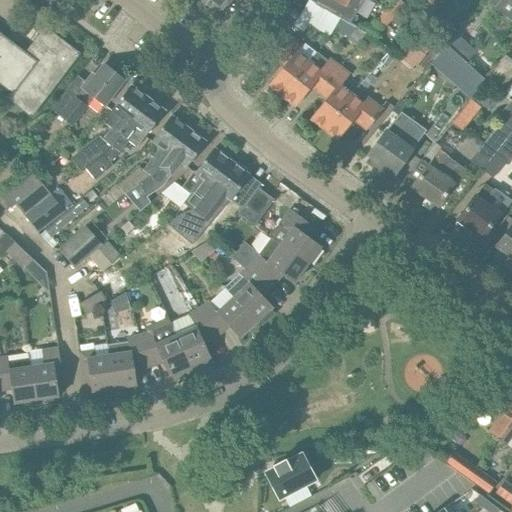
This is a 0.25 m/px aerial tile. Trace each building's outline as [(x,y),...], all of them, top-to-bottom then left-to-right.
[(203,0),(202,2),(219,14),(229,0),(203,0)] [(342,20),(343,19),(315,2),(315,3),(309,0),(308,0),(295,25),(303,30),(308,23),(329,37),(330,35),(341,19),(342,20)] [(316,0),(315,2),(343,19),(350,23),(357,12),(363,0),(316,0)] [(395,15),(405,3),(401,0),(394,0),(387,8),(395,15)] [(506,17),(511,9),(511,0),(491,0),(489,3),(499,12),(506,17)] [(387,8),(377,19),(385,26),(395,15),(387,8)] [(429,27),(419,19),(411,29),(421,37),(429,27)] [(25,52),(0,32),(0,84),(10,93),(7,97),(31,116),(79,54),(45,27),(25,52)] [(358,28),(357,27),(347,39),(356,46),(365,34),(358,28)] [(410,42),(397,57),(412,69),(424,54),(431,47),(417,34),(410,42)] [(275,57),(285,65),(296,54),(301,47),(288,36),(275,57)] [(467,62),(447,45),(433,62),(473,96),(486,79),(467,62)] [(320,93),(339,69),(317,52),(308,64),(282,96),(294,105),(310,85),(320,93)] [(282,96),(308,64),(296,54),(285,65),(269,86),(282,96)] [(387,54),(380,62),(386,68),(393,60),(387,54)] [(511,76),(511,60),(504,54),(488,72),(504,86),(511,76)] [(77,75),(51,108),(60,115),(59,115),(72,125),(94,97),(105,105),(112,96),(124,80),(121,77),(120,74),(117,71),(113,71),(104,64),(95,75),(93,73),(86,82),(77,75)] [(339,69),(320,93),(327,98),(311,119),(325,130),(351,97),(339,88),(348,76),(339,69)] [(112,145),(148,98),(131,85),(112,109),(114,110),(104,123),(111,128),(103,138),(99,135),(71,158),(80,169),(112,145)] [(500,121),(483,143),(496,153),(511,132),(511,100),(504,94),(503,95),(510,101),(496,118),(500,121)] [(363,107),(351,97),(325,130),(337,139),(353,118),(366,129),(381,110),(368,99),(363,107)] [(165,110),(148,98),(112,145),(80,169),(81,170),(85,167),(95,180),(112,166),(110,163),(120,151),(129,139),(138,146),(165,110)] [(399,101),(391,110),(398,115),(401,111),(406,106),(399,101)] [(398,115),(368,155),(394,174),(426,130),(401,111),(398,115)] [(138,183),(151,174),(152,174),(162,161),(188,128),(181,123),(181,120),(176,116),(174,117),(171,115),(152,139),(161,146),(144,169),(139,166),(119,183),(97,203),(97,204),(78,221),(84,227),(103,210),(103,211),(124,193),(131,188),(138,183)] [(205,141),(202,139),(202,137),(197,133),(195,134),(188,128),(162,161),(152,174),(151,174),(138,183),(147,196),(162,186),(181,161),(187,165),(205,141)] [(511,158),(511,132),(496,153),(509,163),(511,158)] [(193,171),(181,187),(190,194),(183,203),(191,209),(194,211),(231,161),(224,156),(224,153),(219,149),(217,150),(214,148),(204,161),(202,164),(196,172),(193,171)] [(450,158),(448,159),(438,152),(429,165),(421,160),(414,169),(407,178),(414,183),(412,187),(438,205),(452,185),(464,168),(450,158)] [(181,213),(167,223),(192,244),(230,200),(241,208),(242,208),(258,186),(246,178),(249,174),(246,172),(245,169),(241,166),(238,166),(231,161),(194,211),(191,209),(181,213)] [(23,214),(49,193),(34,173),(4,196),(14,206),(16,205),(23,214)] [(469,203),(458,219),(467,226),(464,231),(484,246),(484,245),(495,229),(490,226),(494,221),(498,215),(500,217),(511,201),(495,189),(494,190),(484,184),(475,196),(474,196),(469,203)] [(241,208),(239,212),(256,224),(262,215),(274,199),(258,187),(258,186),(242,208),(241,208)] [(92,189),(84,196),(89,202),(97,195),(92,189)] [(49,193),(23,214),(31,223),(39,231),(40,230),(63,211),(49,193)] [(89,205),(82,198),(41,233),(55,246),(58,243),(52,237),(89,205)] [(289,209),(276,227),(287,235),(281,243),(299,256),(303,259),(309,263),(321,246),(304,234),(311,225),(289,209)] [(511,224),(495,246),(511,259),(511,224)] [(85,227),(59,249),(77,265),(87,256),(101,244),(85,227)] [(147,229),(136,238),(140,243),(151,234),(147,229)] [(0,257),(7,250),(14,242),(4,233),(0,237),(0,257)] [(309,263),(270,235),(259,251),(250,261),(270,279),(278,270),(294,282),(309,263)] [(15,241),(14,242),(7,250),(25,267),(34,258),(15,241)] [(88,256),(77,265),(78,266),(88,257),(103,273),(121,256),(107,241),(102,245),(101,244),(88,256)] [(224,286),(235,297),(257,321),(258,320),(262,324),(274,313),(270,309),(271,308),(272,307),(258,292),(270,279),(250,261),(241,271),(224,286)] [(120,293),(114,283),(102,290),(108,300),(109,301),(120,293)] [(88,313),(102,304),(108,300),(101,289),(81,302),(88,313)] [(211,298),(200,305),(216,329),(226,323),(240,337),(257,321),(235,297),(219,311),(211,298)] [(196,325),(177,334),(190,364),(193,371),(210,363),(208,358),(210,357),(201,339),(216,329),(200,305),(190,312),(196,325)] [(140,334),(147,361),(161,357),(169,375),(171,374),(173,380),(193,371),(177,334),(175,335),(168,317),(144,327),(146,331),(140,334)] [(114,388),(115,388),(116,393),(136,390),(135,385),(136,385),(133,365),(147,361),(140,334),(128,338),(129,342),(108,345),(109,354),(114,388)] [(33,364),(38,399),(58,397),(55,375),(62,374),(58,348),(44,350),(46,362),(33,364)] [(9,357),(9,354),(0,356),(0,375),(1,384),(11,383),(14,403),(38,399),(33,364),(30,364),(28,353),(9,357)] [(114,388),(109,354),(80,359),(84,382),(90,381),(92,392),(96,391),(97,397),(110,395),(109,389),(114,388)] [(511,418),(511,379),(501,396),(490,388),(483,397),(494,405),(505,413),(490,434),(497,440),(511,418)] [(391,427),(413,426),(413,417),(390,419),(391,427)] [(511,418),(497,440),(505,445),(511,435),(511,418)] [(414,444),(386,447),(397,461),(416,447),(414,444)] [(446,462),(469,478),(477,467),(453,451),(446,462)] [(275,468),(266,472),(268,477),(279,498),(284,496),(289,506),(311,495),(305,485),(315,480),(301,454),(300,454),(286,462),(285,460),(275,465),(274,466),(275,468)] [(497,481),(477,467),(469,478),(489,492),(497,481)] [(511,485),(504,480),(495,493),(511,505),(511,485)] [(479,494),(474,502),(483,509),(489,502),(479,494)] [(141,511),(136,501),(121,508),(122,511),(141,511)] [(489,502),(483,509),(486,511),(496,511),(499,509),(489,502)]
